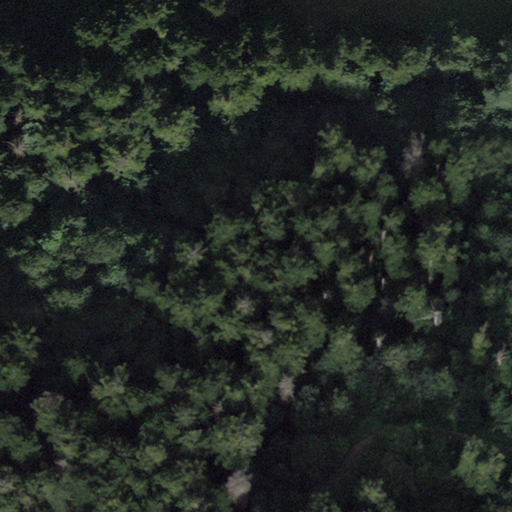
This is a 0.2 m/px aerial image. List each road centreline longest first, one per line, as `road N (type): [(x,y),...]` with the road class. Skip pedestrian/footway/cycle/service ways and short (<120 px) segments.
road 1 (track): [(511,91),(422,75),(214,102),(162,129),(134,156),(78,175),(0,236)]
road 2 (track): [(511,447),(384,431),(305,511)]
